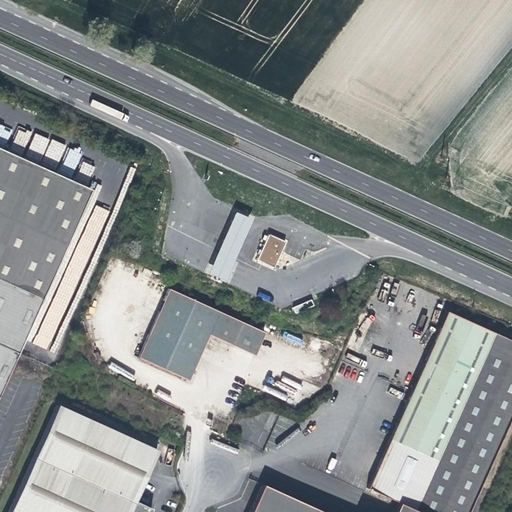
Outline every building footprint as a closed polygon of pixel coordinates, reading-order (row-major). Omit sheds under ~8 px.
[(0,369),(82,187),(0,149),(0,369)] [(237,212),(211,273),(227,281),(254,219),(237,212)] [(264,234),(253,258),(272,266),(281,243),(264,234)] [(163,280),(131,347),(181,370),(202,327),(248,348),(259,325),(163,280)] [(308,298),(289,306),(292,312),(311,305),(308,298)] [(457,511),(511,393),(511,342),(438,309),(358,484),(389,498),(382,511),(358,511),(352,509),(350,511),(325,511),(255,477),(238,511),(457,511)] [(61,406),(11,511),(152,511),(153,510),(136,502),(159,451),(61,406)]
